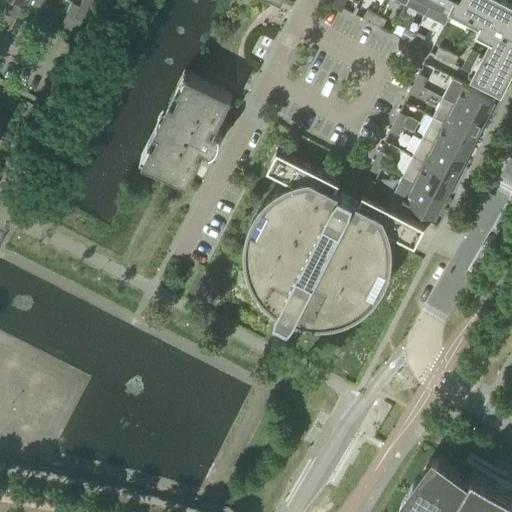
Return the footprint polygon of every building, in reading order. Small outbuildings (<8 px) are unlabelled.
[(81,0),(78,5),(86,9),(90,0),(81,0)] [(408,0),(406,3),(426,13),(432,0),(408,0)] [(432,0),(426,13),(445,23),(450,15),(449,14),(456,0),(432,0)] [(456,0),(449,14),(450,15),(454,7),(480,21),(476,30),(492,39),(474,74),(501,87),(511,65),(511,3),(506,0),(456,0)] [(3,12),(14,17),(19,7),(9,1),(3,12)] [(73,16),(81,20),(86,9),(78,5),(73,16)] [(363,17),(373,22),(377,13),(367,8),(363,17)] [(377,13),(373,22),(382,27),(386,18),(377,13)] [(406,28),(402,37),(411,42),(415,33),(406,28)] [(257,32),(252,55),(269,59),(274,36),(257,32)] [(425,38),(415,33),(411,42),(421,46),(425,38)] [(458,55),(439,45),(435,54),(454,64),(458,55)] [(232,94),(190,72),(145,159),(188,180),(206,146),(212,149),(215,147),(218,144),(220,139),(221,135),(221,131),(215,128),(232,94)] [(423,86),(428,77),(419,73),(414,82),(423,86)] [(495,98),(462,81),(453,76),(443,97),(452,101),(485,118),(495,98)] [(409,92),(418,96),(423,86),(414,82),(409,92)] [(485,118),(452,101),(443,97),(433,115),(476,137),(485,118)] [(403,125),(408,115),(400,111),(395,120),(403,125)] [(465,157),(476,137),(433,115),(423,135),(465,157)] [(390,130),(398,134),(403,125),(395,120),(390,130)] [(456,176),(465,157),(423,135),(413,154),(456,176)] [(425,223),(407,214),(386,203),(385,205),(362,194),(357,204),(352,202),(353,200),(339,192),(338,194),(333,192),(338,181),(277,149),(267,167),(286,177),(281,186),(277,189),(273,192),(270,195),(266,198),(263,201),(260,205),(258,209),(255,213),(253,217),(251,221),(250,225),(248,230),(247,234),(247,239),(246,243),(246,248),(246,253),(247,257),(247,262),(248,266),(250,271),(251,275),(253,280),(255,284),(258,288),(261,291),(263,295),(267,298),(270,302),(274,305),(277,307),(275,317),(289,325),(296,317),(300,318),(305,319),(310,320),(314,320),(319,320),(324,320),(329,319),(333,319),(338,317),(342,316),(347,314),(351,312),(355,310),(359,307),(363,305),(367,301),(370,298),(374,295),(376,291),(379,287),(382,283),(384,279),(386,275),(388,270),(389,265),(390,261),(391,256),(391,251),(392,247),(391,242),(390,242),(388,242),(393,231),(415,243),(425,223)] [(384,163),(389,154),(380,149),(375,159),(384,163)] [(404,174),(413,178),(446,195),(456,176),(413,154),(404,174)] [(370,169),(379,173),(384,163),(375,159),(370,169)] [(412,204),(436,215),(446,195),(413,178),(404,174),(392,195),(390,195),(386,203),(407,214),(412,204)] [(509,511),(505,510),(510,500),(492,490),(497,481),(449,453),(446,458),(442,455),(429,459),(397,511),(509,511)]
